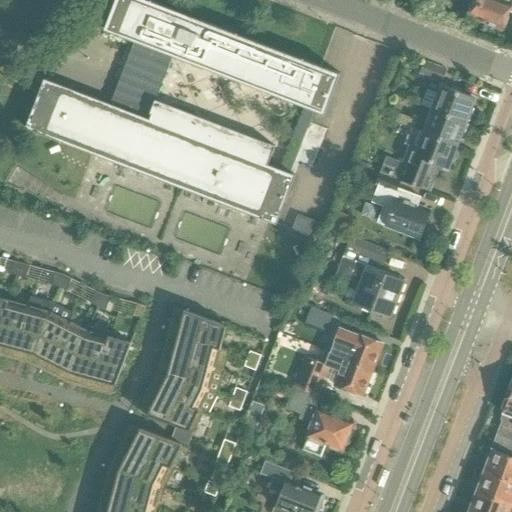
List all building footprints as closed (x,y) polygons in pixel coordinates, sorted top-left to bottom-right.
[(147,0),(115,0),(105,29),(136,41),(111,105),(45,79),(44,81),(28,122),(23,120),(23,119),(17,116),(14,122),(21,124),(22,122),(27,125),(25,131),(27,132),(36,135),(39,136),(40,132),(181,186),(276,223),(294,175),(289,174),(294,161),(312,168),(313,167),(312,167),(315,159),(316,159),(316,158),(319,149),(320,148),(323,139),(324,138),(323,138),(327,129),(327,130),(327,129),(309,122),(314,109),(324,113),(339,73),(320,66),(147,0)] [(473,0),(474,0),(468,16),(501,29),(503,25),(505,25),(508,18),(507,15),(511,3),(503,0),(473,0)] [(446,69),(423,60),(419,72),(441,81),(446,69)] [(422,104),(431,108),(468,122),(473,108),(470,106),(473,97),(440,84),(436,93),(427,89),(422,104)] [(431,108),(422,131),(455,145),(459,135),(462,136),(468,122),(431,108)] [(395,121),(412,127),(413,127),(416,120),(398,113),(395,121)] [(380,172),(400,180),(400,179),(428,190),(428,189),(427,188),(436,165),(446,168),(450,159),(453,160),(458,147),(455,145),(422,131),(413,127),(412,127),(406,143),(410,144),(402,163),(386,157),(380,172)] [(400,180),(380,172),(376,184),(379,185),(373,201),(384,206),(378,221),(399,229),(413,234),(419,237),(418,238),(420,238),(422,232),(426,231),(430,221),(428,217),(430,211),(428,211),(428,212),(415,207),(419,196),(397,187),(400,180)] [(331,229),(344,234),(351,216),(338,211),(331,229)] [(297,214),(291,229),(315,238),(321,223),(297,214)] [(335,275),(360,284),(353,302),(390,316),(396,301),(399,302),(402,295),(399,293),(404,279),(380,269),(387,251),(350,237),(335,275)] [(9,272),(17,274),(21,263),(14,261),(9,272)] [(21,263),(17,274),(25,277),(29,265),(21,263)] [(59,286),(63,275),(56,272),(51,284),(59,286)] [(70,278),(63,275),(59,286),(66,289),(70,278)] [(91,302),(98,305),(102,294),(95,291),(91,302)] [(102,294),(98,305),(105,307),(110,296),(102,294)] [(0,354),(9,357),(28,306),(7,301),(0,318),(0,354)] [(133,315),(141,317),(145,306),(137,304),(133,315)] [(49,312),(28,306),(9,357),(30,362),(49,312)] [(175,307),(169,329),(219,348),(225,326),(175,307)] [(317,323),(332,329),(337,317),(321,311),(317,323)] [(68,322),(49,312),(30,362),(49,372),(68,322)] [(49,372),(68,382),(88,332),(68,322),(49,372)] [(343,328),(333,354),(372,370),(383,344),(343,328)] [(163,350),(214,369),(219,348),(169,329),(163,350)] [(89,388),(108,337),(88,332),(68,382),(89,388)] [(131,343),(108,337),(89,388),(111,394),(131,343)] [(256,338),(253,344),(264,348),(266,342),(256,338)] [(208,390),(214,369),(163,350),(158,371),(208,390)] [(294,386),(294,387),(317,396),(323,380),(362,396),(372,370),(333,354),(323,350),(319,361),(305,356),(294,386)] [(198,409),(208,390),(158,371),(148,390),(198,409)] [(236,378),(247,382),(249,375),(239,371),(236,378)] [(244,388),(247,382),(236,378),(234,384),(244,388)] [(511,380),(510,387),(511,389),(508,399),(505,399),(502,408),(503,410),(500,419),(504,421),(499,436),(496,435),(492,445),(511,452),(511,380)] [(317,396),(294,387),(286,408),(300,414),(298,419),(311,424),(306,437),(308,437),(304,448),(320,454),(324,443),(342,450),(343,447),(348,443),(347,436),(352,423),(312,408),(317,396)] [(188,430),(198,409),(148,390),(138,411),(176,426),(188,430)] [(227,413),(224,419),(235,423),(237,417),(227,413)] [(235,423),(224,419),(222,426),(232,430),(235,423)] [(130,425),(119,446),(170,466),(181,444),(170,441),(130,425)] [(176,426),(170,441),(181,444),(187,447),(193,432),(188,430),(176,426)] [(227,463),(234,441),(223,437),(216,459),(227,463)] [(170,466),(119,446),(109,467),(159,486),(170,466)] [(488,462),(484,471),(511,481),(511,456),(488,448),(483,460),(488,462)] [(265,461),(260,472),(260,473),(273,478),(268,489),(280,493),(272,511),(317,511),(320,506),(317,505),(321,496),(289,483),(293,472),(265,461)] [(159,486),(109,467),(103,489),(153,508),(159,486)] [(480,483),(476,491),(511,504),(511,481),(484,471),(484,472),(481,471),(477,482),(480,483)] [(204,472),(202,478),(212,482),(215,476),(204,472)] [(210,489),(212,482),(202,478),(199,485),(210,489)] [(99,511),(152,511),(153,508),(103,489),(97,511),(99,511)] [(472,503),(468,511),(511,511),(511,504),(476,491),(476,493),(473,492),(469,502),(472,503)]
